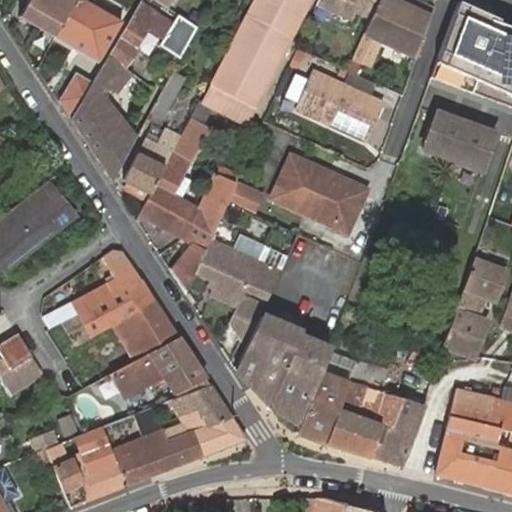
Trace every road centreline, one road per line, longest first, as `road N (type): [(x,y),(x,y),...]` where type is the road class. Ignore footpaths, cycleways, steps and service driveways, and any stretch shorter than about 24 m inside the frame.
road 1 (residential): [(269,466),(237,397),(0,41)]
road 2 (residential): [(269,466),(196,478),(104,511)]
road 3 (track): [(405,486),(444,379),(490,373)]
road 4 (residential): [(405,486),(269,466)]
